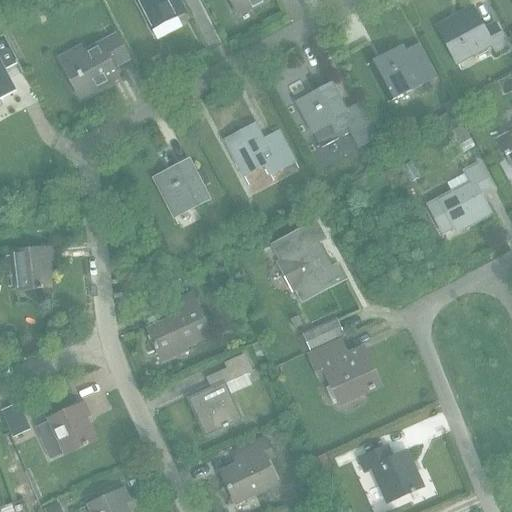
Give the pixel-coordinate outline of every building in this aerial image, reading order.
[(151,30),(185,12),(178,0),(172,0),(168,2),(167,0),(137,0),(136,1),(151,30)] [(230,0),(238,15),(266,0),(230,0)] [(495,51),(505,45),(494,23),(483,29),(472,8),(455,17),(458,21),(439,31),(456,63),(491,44),(495,51)] [(112,68),(128,59),(115,34),(84,51),(82,46),(67,54),(78,76),(69,80),(79,99),(118,79),(112,68)] [(5,69),(18,62),(3,35),(0,36),(0,98),(16,90),(5,69)] [(391,102),(436,77),(424,54),(409,62),(401,46),(369,63),(391,102)] [(296,103),(312,133),(306,136),(311,145),(347,126),(358,148),(378,137),(360,104),(346,111),(331,84),(296,103)] [(270,175),(295,162),(279,132),(263,140),(255,124),(225,140),(243,176),(265,165),(270,175)] [(511,130),(497,139),(511,167),(511,130)] [(174,218),(209,200),(189,160),(153,179),(174,218)] [(470,226),(491,214),(479,192),(490,187),(478,164),(463,171),(469,183),(439,199),(454,228),(467,221),(470,226)] [(302,301),(306,298),(345,279),(338,265),(329,270),(315,244),(324,239),(315,223),(273,245),(281,260),(279,265),(290,286),(295,288),(296,288),(302,301)] [(45,261),(53,260),(51,246),(12,250),(16,290),(48,287),(45,261)] [(178,350),(212,334),(193,292),(171,302),(177,316),(148,329),(162,362),(180,354),(178,350)] [(310,349),(340,336),(334,321),(304,335),(310,349)] [(339,404),(380,386),(363,349),(340,360),(334,345),(310,356),(323,384),(329,381),(339,404)] [(225,383),(233,379),(252,371),(244,355),(225,363),(228,369),(206,378),(211,388),(189,398),(199,420),(204,418),(210,433),(241,419),(225,383)] [(83,420),(91,417),(84,403),(47,419),(63,456),(93,442),(83,420)] [(27,427),(17,404),(2,411),(12,433),(27,427)] [(236,503),(277,484),(265,459),(273,456),(265,438),(240,450),(245,461),(221,472),(236,503)] [(387,503),(423,487),(406,451),(393,457),(387,444),(358,458),(364,470),(370,467),(387,503)] [(125,511),(122,505),(130,502),(124,488),(87,505),(90,511),(125,511)]
